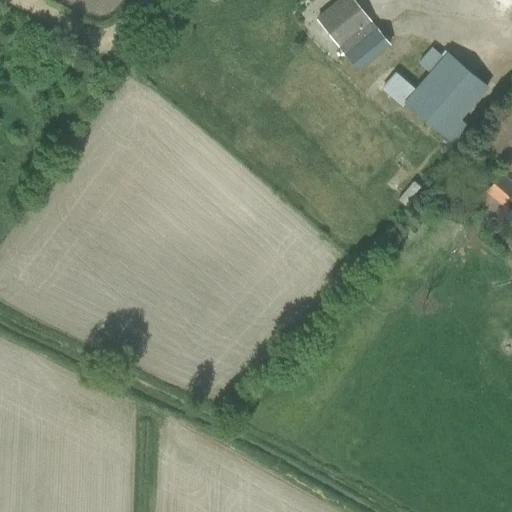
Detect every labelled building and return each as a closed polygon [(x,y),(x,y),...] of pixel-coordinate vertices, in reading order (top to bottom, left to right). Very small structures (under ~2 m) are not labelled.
[(340,0),(316,20),(356,69),(388,44),(377,30),(375,31),(368,22),(368,21),(351,0),(340,0)] [(431,48),(418,63),(429,73),(443,57),(431,48)] [(442,137),(454,147),(469,129),(458,120),(486,87),(447,53),(443,57),(429,73),(414,90),(395,74),(381,89),(401,106),(403,103),(442,137)] [(511,168),(511,105),(482,145),(511,168)] [(409,174),(397,187),(412,200),(424,188),(409,174)] [(511,183),(500,174),(484,194),(511,216),(511,183)]
